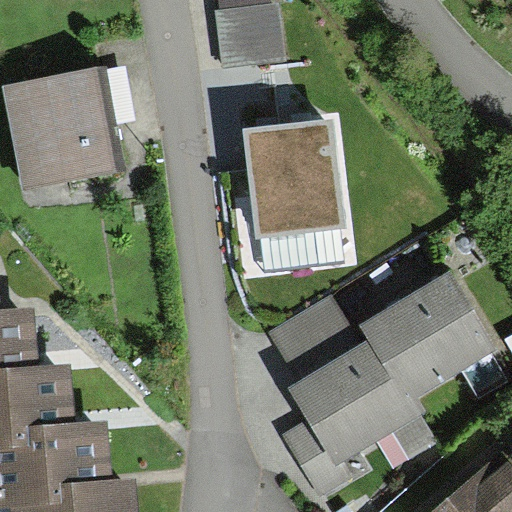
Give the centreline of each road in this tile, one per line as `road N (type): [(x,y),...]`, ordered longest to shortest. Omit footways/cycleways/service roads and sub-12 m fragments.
road 1 (residential): [(165,0),(212,350),(217,440),(209,511)]
road 2 (residential): [(511,105),(406,0)]
